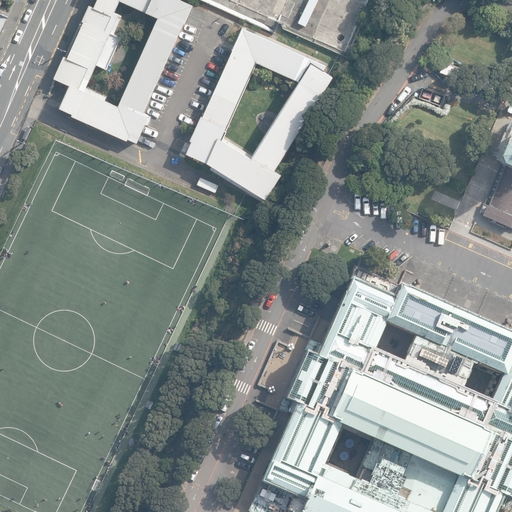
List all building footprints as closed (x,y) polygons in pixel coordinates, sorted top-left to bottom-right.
[(148,114),(143,112),(191,4),(182,0),(93,0),(92,5),(87,3),(79,20),(81,20),(80,23),(78,22),(63,55),(62,54),(52,77),(67,84),(57,106),(69,112),(68,114),(125,139),(125,138),(135,141),(135,140),(137,141),(144,124),(147,125),(151,115),(148,114)] [(285,0),(223,0),(275,23),(285,0)] [(301,0),(294,18),(313,27),(309,36),(346,53),(369,0),(301,0)] [(328,75),(322,71),(323,70),(322,70),(324,65),(240,28),(201,115),(198,114),(187,139),(189,139),(183,152),(202,161),(211,166),(209,169),(263,200),(279,175),(272,171),(331,77),(328,75)] [(511,157),(509,156),(506,155),(481,212),(484,214),(484,215),(489,218),(489,221),(505,228),(509,227),(511,227),(511,157)] [(511,333),(511,332),(457,309),(405,284),(404,285),(397,282),(396,283),(354,265),(349,277),(348,276),(318,345),(316,344),(317,341),(309,338),(304,350),(303,349),(282,398),(283,398),(278,409),(285,412),(285,411),(288,412),(257,481),(260,482),(247,511),(249,511),(492,511),(496,504),(501,506),(500,508),(509,511),(511,505),(511,497),(511,494),(511,333)]
